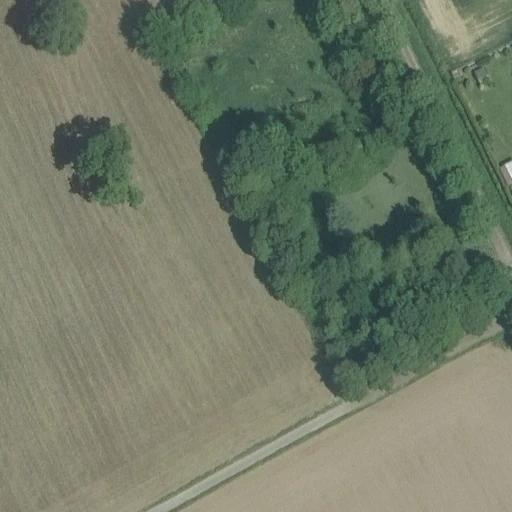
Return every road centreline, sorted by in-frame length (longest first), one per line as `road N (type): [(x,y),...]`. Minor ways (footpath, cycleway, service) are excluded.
road 1 (track): [(511,315),(159,511)]
road 2 (track): [(511,259),(381,0)]
